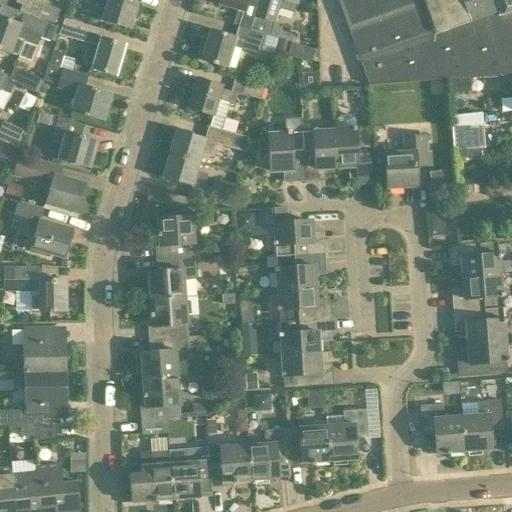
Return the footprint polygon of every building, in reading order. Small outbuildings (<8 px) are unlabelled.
[(19,12),(22,14),(38,20),(44,4),(33,0),(11,0),(22,4),(19,12)] [(140,5),(137,4),(123,0),(99,0),(107,2),(101,20),(129,29),(132,19),(135,20),(139,18),(142,8),(140,5)] [(219,0),(218,6),(237,11),(233,24),(239,26),(249,29),(257,2),(250,0),(219,0)] [(296,4),(297,0),(257,0),(257,2),(249,29),(278,37),(291,41),(293,35),(280,31),(280,29),(276,22),(279,9),(293,13),(296,4)] [(511,72),(511,0),(337,0),(368,85),(429,81),(452,79),(504,75),(511,72)] [(0,49),(10,53),(29,60),(35,46),(36,47),(40,38),(49,41),(55,26),(38,20),(22,14),(18,24),(0,17),(0,49)] [(58,35),(98,47),(92,69),(115,76),(124,45),(102,38),(104,31),(64,19),(58,35)] [(226,67),(233,46),(259,54),(259,57),(271,61),(278,37),(249,29),(239,26),(235,38),(210,30),(201,59),(226,67)] [(290,44),(287,57),(302,61),(305,48),(290,44)] [(310,63),(311,61),(314,50),(305,48),(302,61),(310,63)] [(87,76),(71,71),(49,64),(43,81),(57,86),(56,89),(76,96),(71,111),(102,120),(110,95),(84,87),(87,76)] [(0,74),(0,100),(4,103),(14,83),(34,92),(40,80),(14,68),(9,79),(0,74)] [(188,108),(213,115),(210,127),(221,130),(229,104),(233,105),(236,95),(245,96),(260,100),(263,88),(234,80),(231,92),(221,89),(221,86),(196,79),(188,108)] [(453,151),(484,149),(482,114),(451,116),(453,151)] [(356,130),(356,129),(355,121),(353,118),(350,116),(339,116),(336,120),(334,123),(335,130),(337,168),(355,167),(356,185),(371,184),(368,129),(356,130)] [(51,143),(62,146),(58,159),(89,168),(97,141),(81,137),(84,125),(58,117),(51,143)] [(270,172),(282,171),(283,183),(305,182),(302,133),(301,118),(284,119),(285,133),(268,134),(270,172)] [(0,126),(0,141),(18,150),(25,131),(2,121),(0,126)] [(209,127),(205,140),(176,131),(170,154),(198,162),(201,154),(212,157),(216,144),(245,152),(249,139),(221,131),(221,130),(210,127),(209,127)] [(313,131),(313,133),(312,132),(302,133),(305,182),(325,180),(325,169),(337,168),(335,130),(313,131)] [(402,137),(403,152),(384,153),(387,188),(417,186),(416,168),(432,167),(430,136),(402,137)] [(0,158),(12,164),(18,150),(0,141),(0,158)] [(195,172),(198,162),(170,154),(163,177),(191,185),(188,198),(232,199),(235,185),(214,179),(212,188),(204,185),(203,187),(206,175),(195,172)] [(12,177),(50,188),(46,204),(77,212),(84,184),(59,177),(62,167),(18,155),(12,177)] [(452,170),(429,172),(430,188),(453,185),(452,170)] [(10,227),(35,235),(31,248),(63,258),(72,230),(40,221),(44,209),(17,202),(10,227)] [(311,221),(286,222),(285,207),(258,209),(259,225),(273,225),(274,246),(275,245),(275,256),(324,253),(323,233),(312,233),(311,221)] [(430,209),(431,236),(447,235),(446,210),(430,209)] [(157,219),(159,246),(158,247),(159,260),(196,257),(206,256),(204,243),(194,244),(192,216),(157,219)] [(449,267),(461,266),(462,277),(498,274),(498,276),(500,276),(498,254),(496,242),(447,246),(449,267)] [(315,287),(314,275),(326,274),(324,253),(275,256),(276,268),(277,289),(315,287)] [(185,297),(184,280),(197,279),(196,257),(159,260),(159,271),(147,272),(149,299),(185,297)] [(30,311),(39,311),(65,311),(65,281),(58,281),(57,268),(41,265),(41,267),(4,268),(4,293),(30,293),(30,311)] [(462,277),(463,290),(451,291),(453,312),(502,308),(500,297),(501,297),(500,276),(498,276),(498,274),(462,277)] [(279,311),(279,322),(336,319),(335,303),(327,298),(315,299),(315,287),(277,289),(278,311),(279,311)] [(150,327),(151,337),(188,335),(187,324),(185,297),(149,299),(151,327),(150,327)] [(243,337),(254,337),(254,300),(243,300),(243,337)] [(503,319),(502,320),(503,319),(502,308),(453,312),(454,332),(466,332),(467,344),(503,341),(503,342),(505,342),(503,319)] [(319,353),(318,341),(330,340),(337,334),(336,319),(279,322),(280,333),(281,355),(319,353)] [(12,345),(23,345),(23,373),(61,373),(61,340),(51,340),(51,330),(11,331),(12,345)] [(178,377),(176,361),(190,360),(189,345),(198,345),(198,334),(188,335),(151,337),(152,352),(140,352),(142,380),(178,377)] [(467,344),(468,355),(456,356),(457,377),(507,374),(506,362),(505,342),(503,342),(503,341),(467,344)] [(256,345),(242,346),(243,357),(256,356),(256,345)] [(283,388),(301,387),(332,385),(331,363),(319,364),(319,353),(281,355),(283,388)] [(23,373),(24,413),(12,416),(12,412),(0,411),(0,425),(41,426),(41,416),(52,416),(52,406),(62,406),(61,373),(23,373)] [(142,380),(143,397),(139,397),(140,421),(166,420),(191,418),(191,414),(180,414),(178,377),(142,380)] [(271,409),(270,394),(247,395),(248,411),(271,409)] [(477,402),(479,415),(461,416),(463,452),(491,449),(489,428),(502,427),(500,400),(477,402)] [(461,416),(443,418),(442,405),(420,407),(421,433),(434,432),(436,453),(463,452),(461,416)] [(236,410),(236,430),(246,430),(246,410),(236,410)] [(342,411),(343,425),(325,426),(328,462),(357,460),(355,436),(367,436),(365,410),(342,411)] [(141,435),(167,433),(166,420),(140,421),(141,435)] [(325,426),(298,428),(285,429),(288,477),(290,477),(289,469),(311,468),(311,463),(328,462),(325,426)] [(56,429),(32,430),(32,436),(33,441),(56,441),(56,429)] [(265,444),(246,445),(248,481),(278,479),(278,478),(288,477),(285,429),(263,430),(264,439),(265,444)] [(229,482),(248,481),(246,445),(208,448),(210,488),(229,487),(229,482)] [(186,463),(169,464),(171,500),(211,497),(210,488),(208,448),(184,449),(186,463)] [(168,451),(150,453),(150,452),(139,453),(141,466),(141,473),(129,474),(131,502),(171,500),(169,464),(168,451)] [(71,471),(85,470),(84,453),(70,454),(71,471)] [(79,511),(76,480),(62,481),(60,465),(35,467),(39,505),(53,503),(53,511),(79,511)] [(15,511),(15,507),(12,474),(11,467),(0,468),(0,508),(4,508),(4,511),(15,511)] [(39,511),(39,505),(35,467),(34,467),(34,472),(12,474),(15,507),(28,506),(28,511),(39,511)]
